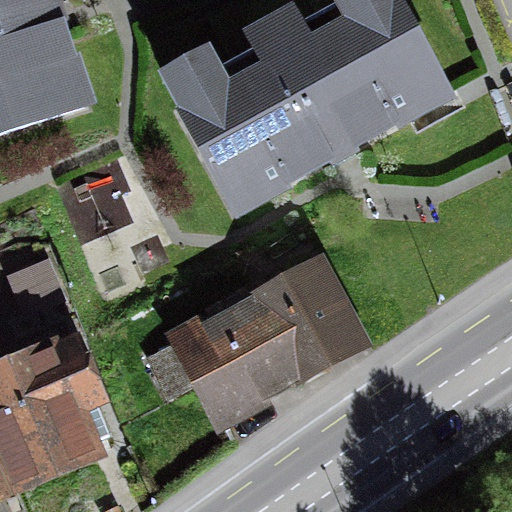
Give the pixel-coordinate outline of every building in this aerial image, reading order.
[(56,0),(0,0),(0,141),(93,112),(56,0)] [(227,123),(284,209),(434,109),(377,23),(227,123)] [(292,288),(162,380),(210,447),(340,355),(292,288)] [(2,409),(47,499),(119,463),(73,373),(2,409)] [(0,511),(20,511),(47,499),(2,409),(0,405),(0,511)]
